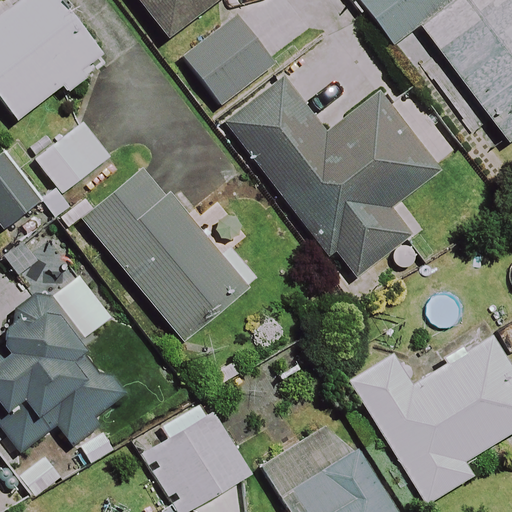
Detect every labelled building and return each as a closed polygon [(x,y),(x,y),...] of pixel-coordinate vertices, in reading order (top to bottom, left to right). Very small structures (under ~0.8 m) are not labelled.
[(0,102),(17,125),(60,93),(64,98),(92,77),(87,72),(104,59),(59,0),(25,0),(0,19),(0,102)] [(221,0),(135,0),(166,41),(221,0)] [(511,0),(465,0),(452,10),(444,0),(356,0),(391,46),(418,26),(507,146),(511,141),(511,0)] [(271,72),(235,20),(182,57),(219,109),(271,72)] [(324,138),(283,85),(227,128),(349,285),(407,240),(387,213),(438,174),(378,97),(324,138)] [(106,160),(83,128),(37,161),(60,193),(106,160)] [(38,203),(5,159),(0,162),(0,229),(1,231),(38,203)] [(243,290),(144,171),(81,224),(180,342),(243,290)] [(55,425),(66,440),(72,448),(100,426),(94,419),(121,397),(80,344),(110,320),(75,275),(0,333),(0,339),(6,347),(0,352),(0,429),(19,453),(55,425)] [(511,431),(511,379),(487,339),(408,388),(389,357),(347,383),(423,507),(469,479),(459,464),(511,431)] [(165,442),(141,458),(170,504),(157,511),(190,511),(248,476),(203,404),(159,432),(165,442)] [(344,455),(328,429),(259,471),(284,511),(392,511),(354,449),(344,455)]
